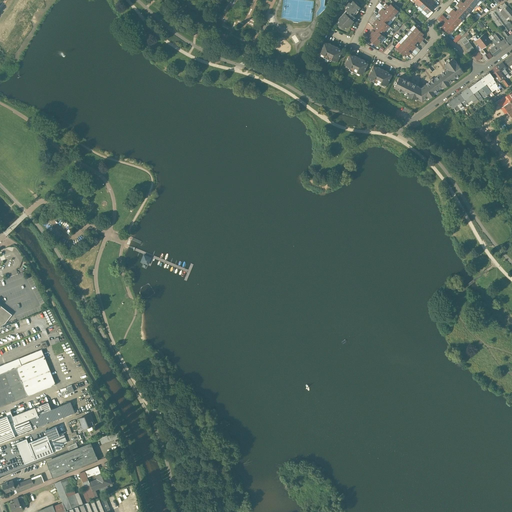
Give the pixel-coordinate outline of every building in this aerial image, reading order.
[(427,0),(424,0),(419,6),(423,9),(432,0),(427,0)] [(432,0),(423,9),(428,13),(434,6),(432,5),(434,2),(432,0)] [(353,1),(350,3),(349,2),(347,5),(348,6),(345,9),(347,11),(337,23),(339,24),(338,26),(341,28),(342,27),(344,29),(347,26),(352,20),(355,17),(353,15),(355,13),(354,13),(357,10),(360,7),(358,5),(359,4),(356,1),(355,2),(353,1)] [(472,8),(465,1),(463,3),(461,1),(459,3),(468,12),(472,8)] [(468,12),(459,3),(457,6),(459,8),(457,10),(464,16),(468,12)] [(398,11),(391,4),(389,6),(386,4),(384,6),(394,15),(398,11)] [(387,9),(385,11),(383,8),(380,11),(390,19),(394,15),(384,6),(384,7),(387,9)] [(511,11),(507,6),(503,10),(511,20),(511,11)] [(508,23),(497,7),(489,13),(503,32),(506,30),(507,31),(511,28),(508,23)] [(464,16),(457,10),(456,12),(453,10),(451,12),(461,21),(464,16)] [(390,19),(380,11),(378,13),(381,15),(379,17),(389,26),(386,23),(390,19)] [(461,21),(451,12),(449,14),(451,16),(450,18),(457,25),(461,21)] [(382,20),(380,21),(377,19),(375,21),(385,30),(389,26),(379,17),(382,20)] [(457,25),(450,18),(448,20),(445,18),(443,20),(453,29),(457,25)] [(453,29),(443,20),(441,23),(444,25),(442,27),(449,33),(453,29)] [(385,30),(375,21),(373,24),(376,26),(374,28),(384,37),(384,36),(381,34),(385,30)] [(423,34),(416,27),(412,32),(422,40),(424,38),(421,36),(423,34)] [(384,37),(374,28),(376,30),(375,32),(372,30),(370,32),(380,41),(384,37)] [(380,41),(370,32),(368,34),(371,37),(369,39),(376,45),(380,41)] [(422,40),(412,32),(408,36),(415,42),(417,41),(420,43),(422,40)] [(480,37),(476,40),(481,48),(482,49),(483,48),(489,44),(487,41),(488,40),(484,34),(480,37)] [(415,42),(408,36),(405,40),(414,49),(416,47),(414,44),(415,42)] [(501,41),(498,43),(503,49),(509,45),(505,39),(505,38),(501,41)] [(414,49),(405,40),(401,44),(410,53),(408,51),(410,49),(412,51),(414,49)] [(327,43),(324,42),(319,52),(324,55),(323,57),(331,61),(332,58),(337,61),(342,51),(339,49),(339,48),(328,42),(327,43)] [(495,45),(489,49),(494,56),(503,49),(498,43),(495,45)] [(410,53),(401,44),(397,49),(404,55),(406,53),(408,55),(410,53)] [(450,53),(420,75),(412,71),(410,75),(402,71),(399,77),(408,81),(408,80),(411,82),(410,82),(420,87),(420,88),(422,88),(422,87),(431,81),(430,80),(433,78),(433,79),(447,69),(444,64),(453,57),(450,53)] [(353,55),(353,56),(350,54),(344,65),(350,67),(349,70),(356,73),(357,71),(363,74),(368,63),(364,61),(365,61),(353,55)] [(408,81),(399,77),(394,87),(399,90),(399,89),(401,90),(401,91),(407,93),(409,94),(408,95),(415,99),(416,97),(417,98),(417,99),(422,101),(427,98),(426,97),(428,96),(429,97),(435,93),(434,92),(436,90),(436,91),(441,87),(442,86),(443,87),(450,83),(449,81),(450,80),(451,80),(456,77),(455,76),(457,75),(458,76),(463,71),(453,57),(444,64),(447,69),(433,79),(433,78),(430,80),(431,81),(422,87),(422,88),(420,88),(420,87),(410,82),(411,82),(408,80),(408,81)] [(502,62),(496,66),(500,72),(503,75),(505,73),(503,70),(506,68),(502,62)] [(389,72),(377,66),(377,67),(373,66),(368,76),(374,79),(372,81),(380,85),(381,82),(387,85),(392,75),(388,73),(389,72)] [(496,66),(490,70),(495,76),(500,72),(496,66)] [(489,72),(485,75),(492,85),(495,83),(493,79),(494,78),(489,72)] [(500,72),(495,76),(498,80),(502,78),(504,76),(503,75),(500,72)] [(492,85),(485,75),(481,78),(485,84),(486,83),(489,87),(492,85)] [(485,84),(481,78),(477,81),(484,91),(487,88),(484,84),(485,84)] [(484,91),(477,81),(472,84),(477,90),(478,89),(481,93),(482,93),(484,91)] [(477,90),(472,84),(468,86),(473,93),(476,97),(479,94),(476,90),(477,90)] [(468,86),(464,89),(469,96),(473,93),(468,86)] [(469,96),(464,89),(460,92),(465,99),(469,96)] [(465,99),(460,92),(456,95),(461,101),(464,105),(468,103),(465,99)] [(476,97),(473,93),(469,96),(473,102),(477,99),(476,97)] [(511,93),(509,95),(511,98),(511,99),(507,103),(503,106),(511,117),(511,115),(511,93)] [(456,95),(452,98),(459,108),(463,106),(460,102),(461,101),(456,95)] [(452,98),(447,101),(448,103),(452,108),(453,107),(456,111),(460,109),(459,108),(452,98)] [(152,257),(143,253),(140,262),(149,265),(152,257)] [(0,328),(2,327),(1,325),(4,324),(9,318),(0,310),(0,328)] [(42,349),(0,365),(0,374),(5,372),(17,400),(56,385),(42,349)] [(0,374),(0,406),(17,400),(5,372),(0,374)] [(72,385),(67,387),(68,390),(61,393),(62,396),(74,391),(72,385)] [(39,406),(13,416),(16,423),(11,425),(16,436),(63,417),(63,418),(75,413),(71,401),(51,409),(48,402),(38,406),(39,406)] [(16,423),(13,416),(11,411),(6,412),(7,415),(11,425),(16,423)] [(90,414),(80,418),(84,429),(94,425),(91,419),(92,418),(90,414)] [(7,415),(0,418),(0,442),(16,436),(11,425),(7,415)] [(57,430),(56,426),(45,431),(47,435),(54,452),(62,448),(61,446),(63,445),(57,430)] [(63,433),(61,429),(57,430),(63,444),(67,442),(63,433)] [(114,432),(100,438),(102,443),(117,438),(114,432)] [(47,435),(28,443),(27,439),(17,443),(25,463),(37,458),(54,452),(47,435)] [(87,447),(47,463),(53,478),(98,460),(97,456),(91,458),(87,447)] [(98,466),(85,471),(87,476),(95,473),(96,475),(101,473),(98,466)] [(85,486),(82,490),(75,493),(80,505),(91,501),(90,498),(95,496),(93,490),(87,476),(85,471),(80,473),(85,486)] [(101,473),(96,475),(97,476),(96,476),(98,481),(92,483),(94,490),(95,489),(111,483),(109,478),(107,474),(106,471),(101,474),(101,473)] [(41,475),(15,485),(16,489),(17,493),(44,482),(41,475)] [(75,493),(68,478),(55,483),(63,502),(67,511),(80,505),(75,493)] [(13,480),(3,484),(6,492),(16,489),(15,485),(13,480)] [(63,511),(108,511),(107,511),(101,497),(63,511)] [(19,501),(10,504),(13,511),(15,511),(23,509),(21,504),(21,505),(19,501)] [(63,502),(54,506),(55,511),(63,511),(67,511),(63,502)]
